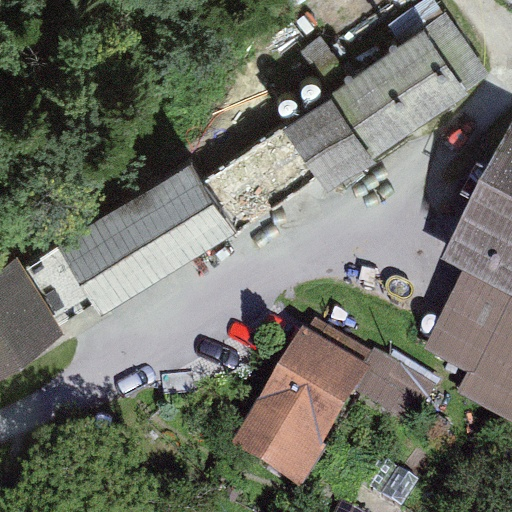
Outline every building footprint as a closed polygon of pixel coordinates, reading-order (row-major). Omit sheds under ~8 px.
[(295,104),(332,165),(468,83),(431,22),(295,104)] [(91,324),(230,232),(191,173),(52,266),(91,324)] [(511,177),(432,336),(511,375),(511,177)] [(0,378),(38,358),(0,287),(0,378)] [(379,356),(315,322),(237,469),(302,503),(379,356)] [(511,442),(504,439),(482,484),(511,498),(511,442)]
